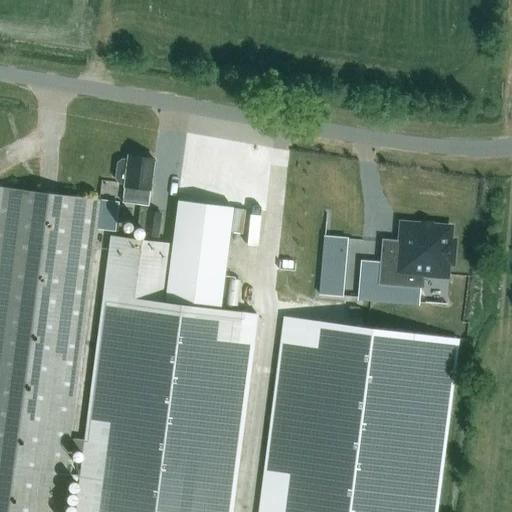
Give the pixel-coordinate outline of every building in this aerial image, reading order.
[(124,184),(124,187),(122,202),(140,205),(137,228),(145,229),(144,236),(158,238),(161,214),(145,212),(146,206),(148,206),(154,159),(128,156),(127,160),(122,160),(118,163),(116,178),(119,183),(124,184)] [(0,511),(59,511),(99,200),(0,187),(0,511)] [(232,208),(177,201),(165,301),(219,308),(232,208)] [(384,242),(380,282),(421,286),(422,272),(445,274),(446,261),(450,261),(451,242),(447,242),(448,229),(403,225),(401,243),(384,242)] [(112,236),(76,511),(232,511),(257,314),(163,302),(171,244),(112,236)] [(335,286),(339,237),(323,236),(318,294),(325,295),(326,285),(335,286)] [(302,295),(304,269),(281,267),(279,293),(302,295)] [(435,511),(458,339),(283,317),(258,511),(435,511)]
